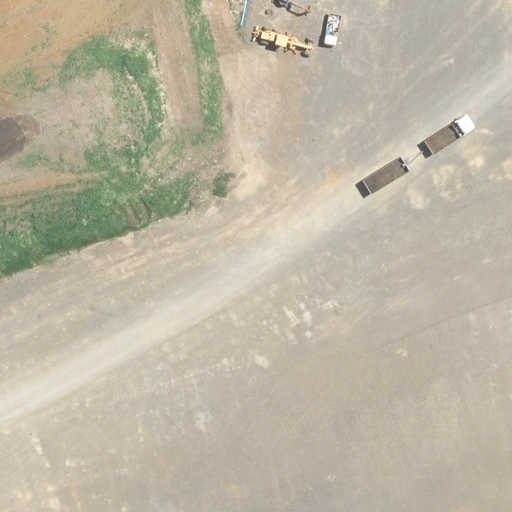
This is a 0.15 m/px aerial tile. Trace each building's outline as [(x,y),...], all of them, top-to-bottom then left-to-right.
[(118,186),(81,196),(97,250),(133,240),(118,186)] [(149,254),(99,270),(111,308),(142,298),(136,280),(155,273),(149,254)] [(157,307),(115,320),(129,365),(171,352),(157,307)] [(18,359),(0,365),(0,416),(35,403),(18,359)] [(192,415),(146,435),(158,463),(204,443),(192,415)] [(66,438),(3,460),(18,503),(52,491),(44,470),(73,459),(66,438)]
